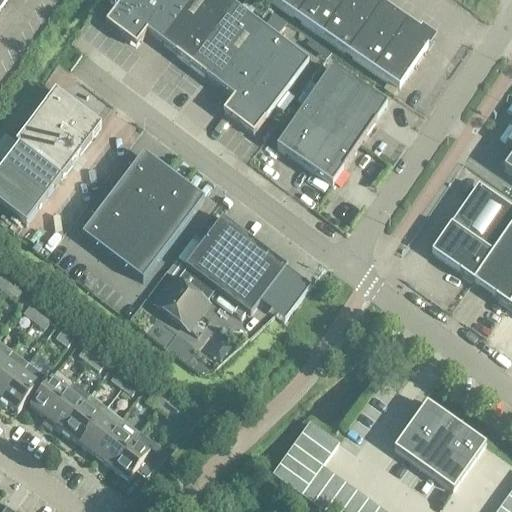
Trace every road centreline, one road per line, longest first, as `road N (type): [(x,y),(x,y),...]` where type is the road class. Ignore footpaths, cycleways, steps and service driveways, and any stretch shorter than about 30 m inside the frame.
road 1 (unclassified): [(343,261),(88,71)]
road 2 (unclassified): [(343,261),(511,14)]
road 3 (unclassified): [(369,280),(511,387)]
